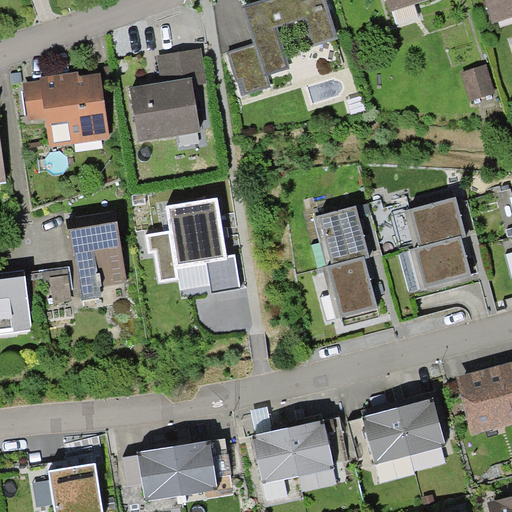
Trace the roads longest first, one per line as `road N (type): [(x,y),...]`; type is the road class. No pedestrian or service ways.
road 1 (residential): [(511,328),(209,400),(0,426)]
road 2 (residential): [(141,0),(0,43)]
